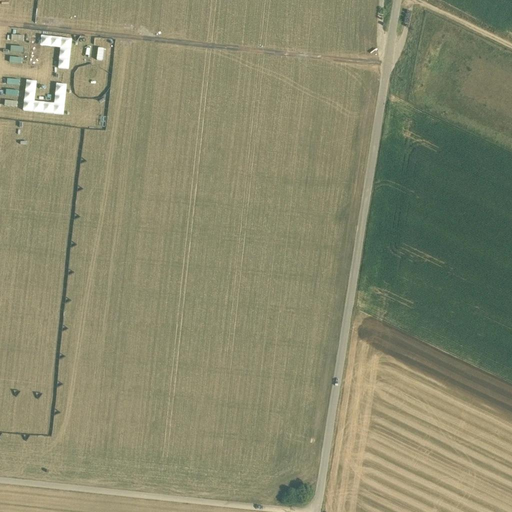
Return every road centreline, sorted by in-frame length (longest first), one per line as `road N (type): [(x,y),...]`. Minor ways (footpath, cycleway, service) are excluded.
road 1 (track): [(397,0),(326,511)]
road 2 (track): [(0,485),(251,511)]
